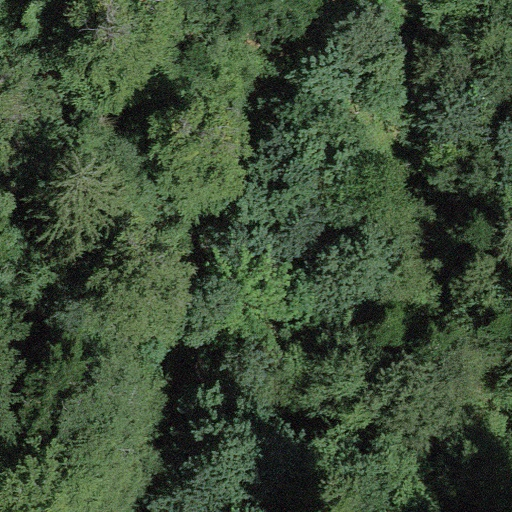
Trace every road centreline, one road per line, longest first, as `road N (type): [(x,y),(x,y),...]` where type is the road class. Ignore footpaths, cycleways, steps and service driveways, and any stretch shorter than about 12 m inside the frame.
road 1 (track): [(151,511),(155,436),(206,236),(254,139),(359,0)]
road 2 (track): [(404,0),(394,113),(403,214),(446,347),(476,399),(511,426)]
